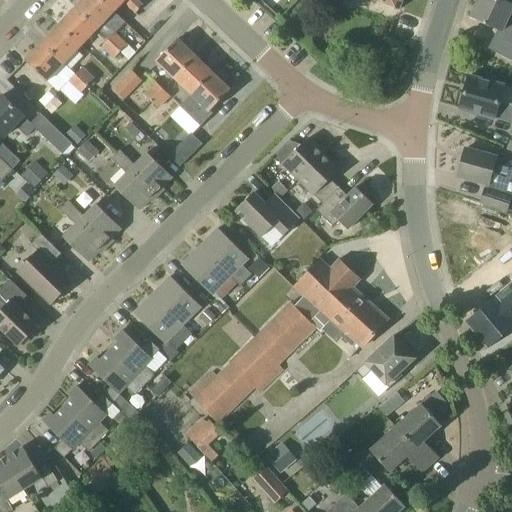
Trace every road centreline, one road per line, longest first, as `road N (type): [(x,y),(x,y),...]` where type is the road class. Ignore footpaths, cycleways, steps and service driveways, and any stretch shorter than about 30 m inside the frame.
road 1 (residential): [(0,433),(36,402),(93,311),(304,93)]
road 2 (tertiary): [(482,471),(470,392),(421,241),(415,128)]
road 3 (residential): [(304,93),(206,0)]
road 4 (tertiary): [(415,128),(451,0)]
